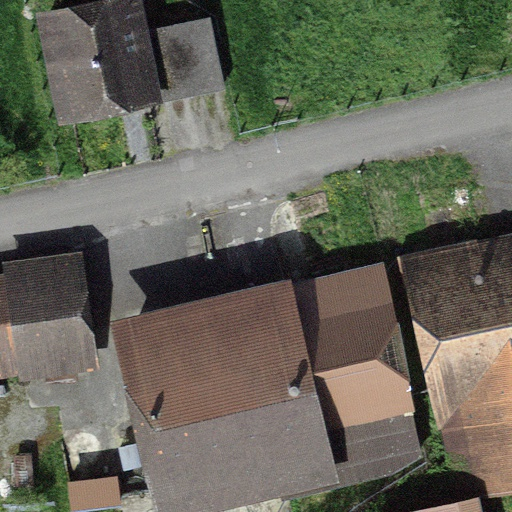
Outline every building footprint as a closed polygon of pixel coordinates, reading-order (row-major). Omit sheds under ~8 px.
[(133,8),(44,23),(63,135),(153,119),(133,8)] [(511,229),(400,253),(452,499),(511,485),(511,229)] [(0,368),(84,357),(72,270),(0,280),(0,368)] [(306,473),(275,313),(141,339),(172,499),(306,473)] [(483,511),(481,500),(428,511),(483,511)]
